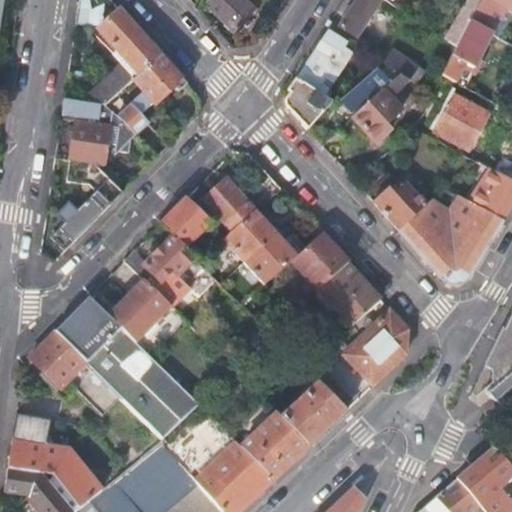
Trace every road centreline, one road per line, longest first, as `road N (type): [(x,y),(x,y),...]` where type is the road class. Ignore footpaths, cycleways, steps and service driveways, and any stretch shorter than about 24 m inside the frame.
road 1 (residential): [(242,100),(465,342)]
road 2 (residential): [(6,311),(30,310),(64,292),(223,130),(242,100)]
road 3 (tertiary): [(48,0),(6,280)]
road 4 (residential): [(387,414),(278,511)]
road 5 (residential): [(148,0),(242,100)]
